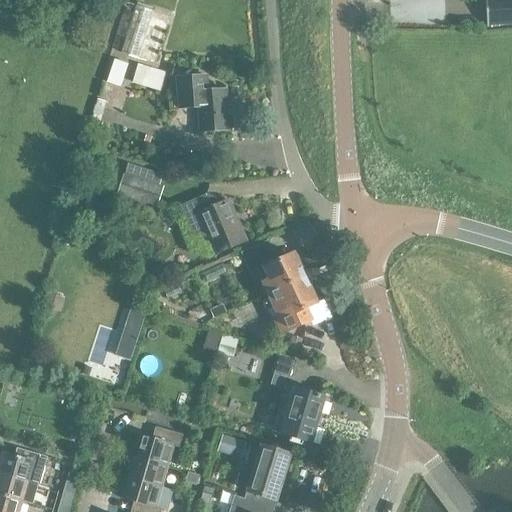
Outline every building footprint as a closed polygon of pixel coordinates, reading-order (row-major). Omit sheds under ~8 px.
[(511,0),(485,0),(487,26),(488,26),(488,25),(511,24),(511,0)] [(136,7),(122,54),(138,59),(153,13),(136,7)] [(426,67),(403,67),(403,87),(442,87),(442,72),(463,72),(464,56),(426,55),(426,67)] [(114,59),(107,82),(120,86),(128,64),(114,59)] [(139,64),(133,83),(161,91),(166,72),(139,64)] [(227,91),(202,93),(202,88),(207,88),(207,77),(177,79),(179,109),(198,107),(200,133),(230,130),(232,129),(234,128),(233,119),(231,117),(229,117),(227,91)] [(97,99),(92,119),(100,122),(106,101),(97,99)] [(126,177),(121,192),(156,204),(161,188),(126,177)] [(246,242),(228,201),(220,205),(218,200),(208,194),(180,207),(192,235),(199,232),(202,240),(207,242),(211,240),(217,254),(246,242)] [(263,283),(269,296),(304,279),(293,255),(264,268),(270,280),(263,283)] [(224,265),(205,274),(208,280),(226,271),(224,265)] [(315,304),(304,279),(269,296),(273,305),(280,301),(287,316),(275,321),(281,335),(310,322),(304,309),(315,304)] [(178,285),(165,290),(168,297),(181,291),(178,285)] [(47,291),(42,307),(59,313),(65,297),(47,291)] [(222,304),(210,309),(214,318),(226,313),(222,304)] [(208,331),(203,350),(217,353),(217,352),(222,335),(208,331)] [(222,335),(217,352),(233,356),(234,357),(239,339),(222,335)] [(291,337),(287,349),(299,353),(303,340),(291,337)] [(281,434),(291,437),(289,442),(302,446),(304,441),(312,443),(317,425),(315,425),(319,414),(320,414),(325,397),(294,388),(281,434)] [(136,448),(134,457),(167,467),(173,447),(178,448),(182,435),(155,427),(151,439),(137,435),(133,447),(136,448)] [(222,434),(217,451),(241,459),(246,442),(222,434)] [(277,501),(283,480),(291,455),(262,446),(254,471),(248,470),(245,480),(251,482),(246,499),(256,502),(258,496),(277,501)] [(3,454),(0,464),(0,474),(36,485),(38,478),(29,476),(32,466),(44,470),(47,458),(17,450),(14,457),(3,454)] [(167,467),(134,457),(131,466),(128,465),(124,477),(161,488),(167,467)] [(78,475),(69,473),(63,493),(72,495),(78,475)] [(196,486),(199,476),(188,473),(185,482),(196,486)] [(36,485),(0,474),(0,495),(22,502),(26,489),(34,491),(36,485)] [(161,488),(124,477),(121,489),(125,490),(122,500),(133,503),(130,511),(159,511),(161,509),(156,508),(161,488)] [(204,486),(200,501),(210,504),(214,489),(204,486)] [(67,511),(72,495),(63,493),(57,511),(67,511)] [(18,511),(22,502),(0,495),(0,511),(18,511)] [(252,511),(256,502),(246,499),(245,501),(235,497),(230,511),(252,511)]
